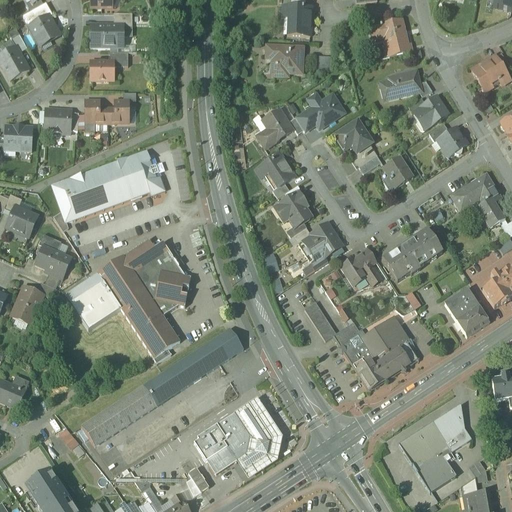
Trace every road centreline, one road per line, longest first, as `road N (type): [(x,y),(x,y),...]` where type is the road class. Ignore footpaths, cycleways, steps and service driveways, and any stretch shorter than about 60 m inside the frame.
road 1 (secondary): [(207,0),(204,74),(226,207),(259,307),(334,449)]
road 2 (tertiary): [(334,449),(511,329)]
road 3 (track): [(482,362),(508,511)]
road 4 (residential): [(75,0),(77,32),(60,73),(28,102),(0,112)]
road 5 (residential): [(490,145),(376,224)]
road 6 (residential): [(376,224),(359,229),(342,220),(307,168),(308,154),(328,156)]
